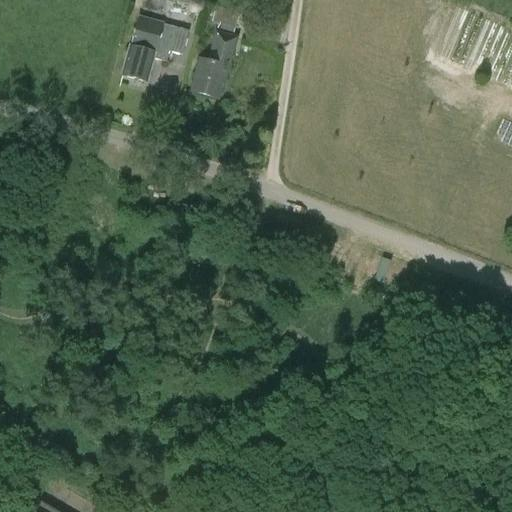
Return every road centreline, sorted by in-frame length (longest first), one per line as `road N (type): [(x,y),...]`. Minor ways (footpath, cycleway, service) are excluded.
road 1 (unclassified): [(0,111),(267,190),(511,283)]
road 2 (track): [(297,0),(267,190)]
